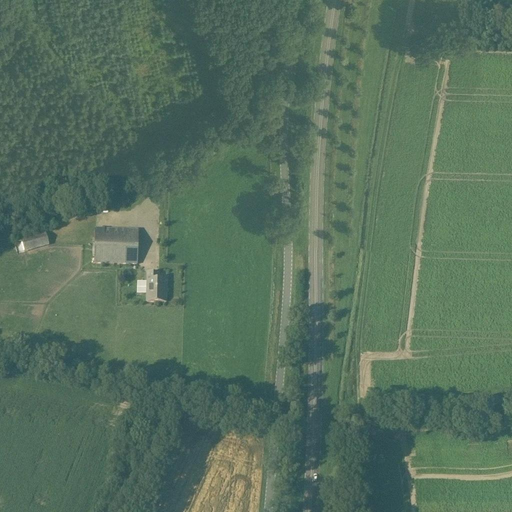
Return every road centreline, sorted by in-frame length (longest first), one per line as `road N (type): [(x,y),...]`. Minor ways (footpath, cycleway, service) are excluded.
road 1 (unclassified): [(264,511),(287,276),(282,151),(295,0)]
road 2 (primary): [(308,511),(317,146),(335,0)]
road 3 (unknown): [(286,99),(159,196),(150,212),(151,252)]
road 4 (unclassified): [(511,34),(416,31),(412,0)]
